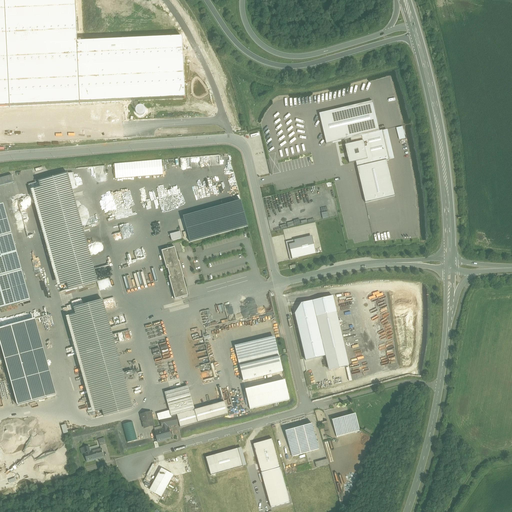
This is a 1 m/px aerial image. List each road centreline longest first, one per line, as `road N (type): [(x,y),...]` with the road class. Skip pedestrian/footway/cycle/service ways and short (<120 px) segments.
road 1 (unclassified): [(277,284),(238,142),(0,158)]
road 2 (trunk): [(205,0),(248,54),(281,67),(415,33)]
road 3 (secondary): [(415,33),(442,159),(450,266)]
road 4 (secondary): [(448,305),(440,385),(407,511)]
road 5 (trunk): [(386,33),(284,56),(252,36),(242,0)]
road 6 (unclassified): [(450,266),(385,263),(277,284)]
road 7 (unclassified): [(306,409),(277,284)]
